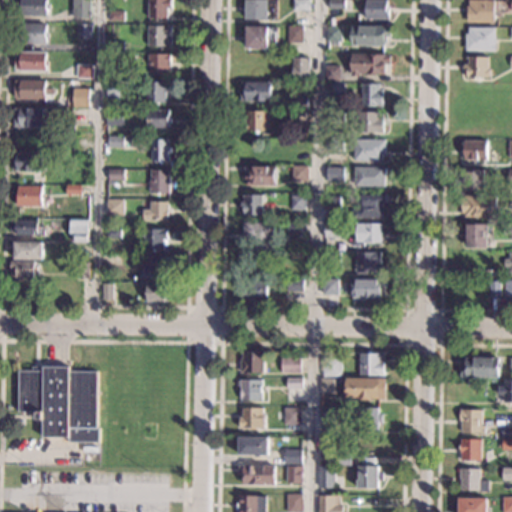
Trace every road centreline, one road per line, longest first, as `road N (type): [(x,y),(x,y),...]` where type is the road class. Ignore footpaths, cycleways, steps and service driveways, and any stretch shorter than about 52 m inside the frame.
road 1 (residential): [(420,511),(431,0)]
road 2 (residential): [(200,511),(209,0)]
road 3 (residential): [(511,332),(0,324)]
